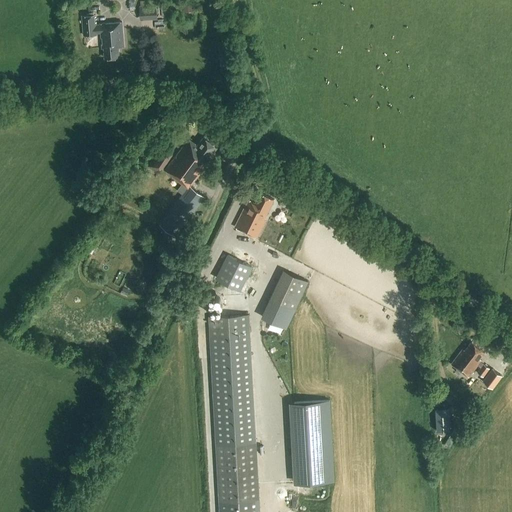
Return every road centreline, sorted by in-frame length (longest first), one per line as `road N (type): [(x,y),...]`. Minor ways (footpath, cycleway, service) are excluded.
road 1 (unclassified): [(0,98),(87,89),(156,92),(214,107),(511,327)]
road 2 (track): [(65,511),(248,129)]
